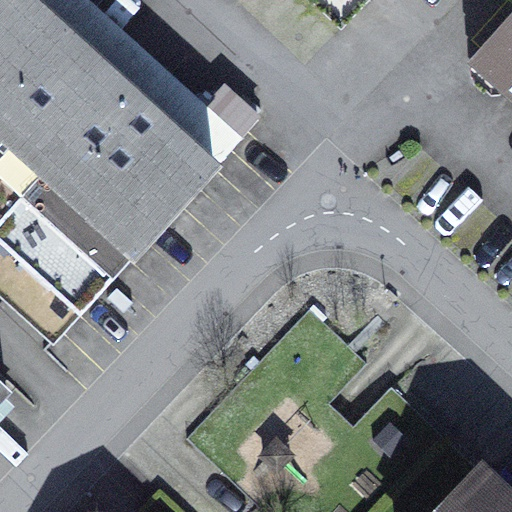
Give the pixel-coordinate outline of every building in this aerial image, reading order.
[(26,0),(0,0),(0,50),(37,9),(26,0)] [(309,0),(342,31),(370,0),(309,0)] [(37,9),(0,50),(0,229),(126,90),(37,9)] [(511,33),(483,66),(511,91),(511,33)] [(126,90),(0,229),(0,243),(82,318),(215,171),(126,90)] [(318,402),(354,353),(303,315),(281,344),(300,359),(286,378),(318,402)] [(511,511),(511,500),(483,473),(445,511),(511,511)]
